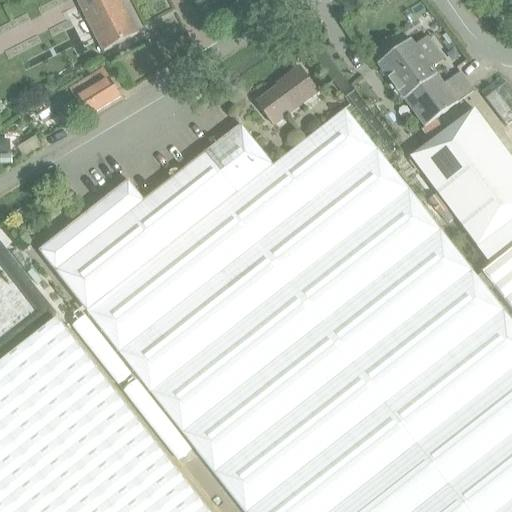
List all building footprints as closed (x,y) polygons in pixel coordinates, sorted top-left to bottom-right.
[(78,0),(95,36),(103,53),(140,35),(138,31),(120,0),(78,0)] [(511,0),(494,0),(504,12),(511,6),(511,0)] [(378,66),(401,97),(434,73),(432,70),(444,61),(427,38),(414,47),(410,42),(378,66)] [(103,70),(70,90),(85,115),(94,110),(96,113),(120,98),(103,70)] [(274,128),(316,97),(298,72),(283,83),(284,85),(257,106),(274,128)] [(443,86),(434,73),(401,97),(425,129),(473,93),(459,74),(443,86)] [(488,98),(485,100),(507,128),(511,124),(511,92),(506,84),(488,98)] [(52,119),(52,118),(68,108),(61,98),(35,114),(42,125),(52,119)] [(410,159),(477,249),(511,222),(511,161),(474,111),(410,159)] [(274,168),(272,166),(85,314),(240,511),(511,511),(511,325),(345,112),(274,168)] [(38,255),(85,314),(272,166),(241,128),(143,205),(128,185),(38,255)] [(10,141),(0,140),(0,154),(10,154),(10,141)] [(11,155),(0,155),(0,165),(12,165),(11,155)] [(436,196),(428,202),(445,225),(454,218),(436,196)] [(511,252),(483,275),(511,310),(511,252)] [(0,363),(0,511),(206,511),(55,320),(0,363)]
